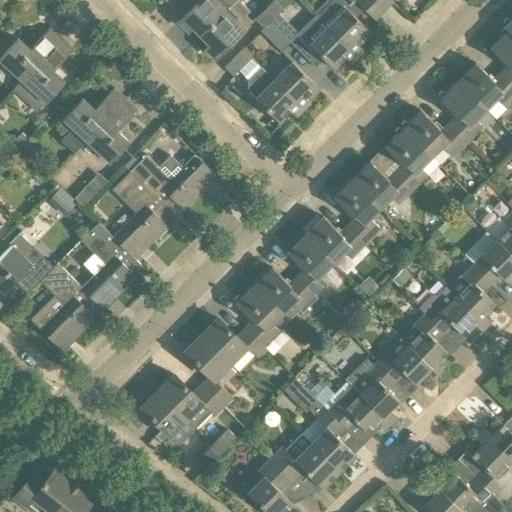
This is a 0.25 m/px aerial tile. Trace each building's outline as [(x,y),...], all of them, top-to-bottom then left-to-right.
[(201,37),(225,13),(215,4),(217,3),(213,0),(199,0),(178,22),(188,32),(192,28),(201,37)] [(201,37),(210,45),(205,49),(215,59),(244,31),(252,22),(246,16),(250,12),(238,0),(225,13),(201,37)] [(288,0),(273,0),(255,19),(264,28),(269,22),(278,14),(290,1),(288,0)] [(346,9),(349,5),(343,0),(326,0),(313,13),(315,15),(327,27),(357,57),(364,50),(358,44),(370,32),(346,9)] [(372,0),(354,0),(375,21),(384,12),(372,0)] [(393,3),(390,0),(372,0),(384,12),(393,3)] [(297,32),(278,14),(269,22),(290,43),(299,34),(297,32)] [(299,34),(309,45),(333,69),(344,58),(350,64),(357,57),(327,27),(315,15),(297,32),(299,34)] [(269,22),(264,28),(260,32),(281,53),(290,43),(269,22)] [(0,59),(0,60),(22,82),(61,40),(50,29),(29,50),(18,40),(0,59)] [(506,65),(499,72),(511,85),(511,35),(507,31),(490,49),(506,65)] [(61,40),(22,82),(14,91),(37,113),(45,103),(46,104),(65,83),(53,72),(73,50),(61,40)] [(233,77),(254,56),(245,47),(224,68),(233,77)] [(274,80),(303,110),(310,103),(304,98),(316,86),(292,62),(274,80)] [(511,96),(511,85),(499,72),(492,80),(475,64),(457,81),(486,110),(496,99),(502,106),(511,96)] [(261,67),(248,80),(248,91),(255,98),(255,99),(279,123),(290,112),(296,117),(303,110),(274,80),(261,67)] [(448,124),(466,142),(481,127),(475,121),(486,110),(457,81),(439,100),(455,116),(448,124)] [(64,121),(73,129),(61,141),(74,153),(85,141),(86,142),(128,97),(116,85),(94,110),(83,100),(64,121)] [(128,97),(86,142),(110,164),(129,143),(117,132),(139,108),(128,97)] [(451,157),(466,142),(448,124),(441,131),(421,111),(402,129),(431,157),(441,147),(451,157)] [(431,157),(402,129),(384,147),(401,164),(393,171),(412,189),(426,174),(420,168),(431,157)] [(12,144),(19,151),(29,141),(22,134),(12,144)] [(21,150),(32,161),(40,153),(29,142),(21,150)] [(129,173),(171,214),(179,206),(183,210),(217,177),(194,155),(170,179),(147,156),(129,173)] [(123,166),(129,172),(138,163),(132,157),(123,166)] [(393,171),(386,178),(370,162),(352,180),(380,208),(390,198),(397,204),(412,189),(393,171)] [(108,182),(98,173),(74,199),(84,208),(108,182)] [(163,222),(171,214),(129,173),(112,190),(136,214),(113,237),(112,238),(135,259),(167,226),(163,222)] [(333,198),(354,219),(347,226),(365,244),(380,229),(370,219),(380,208),(352,180),(333,198)] [(50,197),(64,212),(75,201),(61,187),(50,197)] [(464,207),(471,213),(479,206),(472,199),(464,207)] [(511,256),(511,209),(502,220),(509,227),(496,240),(511,256)] [(351,259),(365,244),(347,226),(339,233),(323,217),(304,235),(333,263),(344,252),(351,259)] [(140,265),(135,259),(112,238),(113,237),(99,223),(81,242),(104,265),(81,288),(99,307),(103,311),(136,277),(132,273),(140,265)] [(27,294),(40,281),(40,282),(53,268),(32,247),(19,234),(10,243),(12,245),(0,257),(0,289),(3,293),(18,279),(29,291),(26,293),(27,294)] [(314,295),(329,281),(340,270),(333,263),(304,235),(286,253),(303,270),(296,277),(314,295)] [(493,286),(501,277),(504,280),(511,271),(511,256),(496,240),(472,265),(493,286)] [(40,282),(54,296),(30,320),(62,351),(95,318),(91,314),(99,307),(81,288),(58,264),(53,268),(40,282)] [(460,275),(447,288),(486,327),(491,322),(483,315),(494,304),(484,294),(493,286),(472,265),(461,275),(460,275)] [(253,286),(282,314),(293,303),(300,310),(314,295),(296,277),(288,285),(272,268),(253,286)] [(392,279),(400,286),(410,276),(402,269),(392,279)] [(253,321),(245,328),(264,346),(278,332),(271,325),(282,314),(253,286),(235,304),(253,321)] [(418,308),(424,314),(445,334),(453,325),(463,336),(474,324),(481,332),(486,327),(447,288),(446,287),(437,295),(431,295),(418,308)] [(337,317),(344,325),(348,321),(341,313),(337,317)] [(436,342),(445,334),(424,314),(414,325),(401,338),(438,375),(443,371),(435,364),(446,353),(436,342)] [(355,318),(346,327),(356,337),(365,328),(355,318)] [(201,335),(203,337),(230,364),(246,347),(258,359),(267,350),(264,346),(245,328),(236,338),(218,319),(201,335)] [(201,385),(223,407),(232,398),(214,380),(230,364),(203,337),(201,335),(185,352),(210,376),(201,385)] [(401,338),(376,362),(396,382),(405,374),(415,384),(426,373),(433,380),(438,375),(401,338)] [(388,391),(396,382),(376,362),(373,365),(366,358),(345,379),(353,387),(390,424),(394,419),(387,412),(398,401),(388,391)] [(214,417),(223,407),(201,385),(193,394),(174,375),(141,408),(170,436),(201,404),(214,417)] [(339,440),(348,431),(322,405),(296,379),(284,391),(306,413),(309,410),(326,428),(311,444),(339,472),(355,456),(339,440)] [(322,405),(348,431),(356,422),(367,433),(378,421),(385,429),(390,424),(353,387),(340,400),(334,393),(322,405)] [(480,434),(511,464),(511,465),(511,434),(503,425),(492,436),(485,429),(480,434)] [(475,438),(483,446),(471,457),(482,467),(473,475),(493,495),(504,484),(498,477),(511,464),(480,434),(475,438)] [(230,445),(221,436),(198,458),(207,467),(230,445)] [(339,472),(311,444),(295,460),(282,448),(274,457),(295,479),(304,470),(322,489),(339,472)] [(247,493),(266,511),(285,511),(292,505),(281,493),(295,479),(274,457),(259,472),(264,477),(247,493)] [(466,468),(458,477),(455,474),(444,485),(436,478),(432,482),(461,511),(501,511),(506,508),(493,495),(473,475),(466,468)] [(54,469),(45,481),(34,472),(15,497),(33,511),(83,511),(96,497),(82,486),(80,489),(67,479),(66,476),(61,473),(59,473),(54,469)] [(461,511),(432,482),(427,487),(434,494),(423,505),(430,511),(461,511)]
